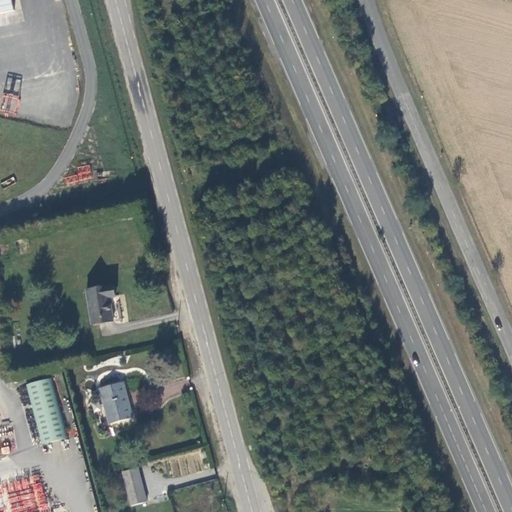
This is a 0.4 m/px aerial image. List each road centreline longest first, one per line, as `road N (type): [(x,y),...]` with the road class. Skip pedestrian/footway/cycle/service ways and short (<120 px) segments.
road 1 (trunk): [(265,0),(485,511)]
road 2 (trunk): [(511,507),(293,0)]
road 3 (tertiary): [(116,0),(251,511)]
road 4 (tertiary): [(511,348),(366,0)]
